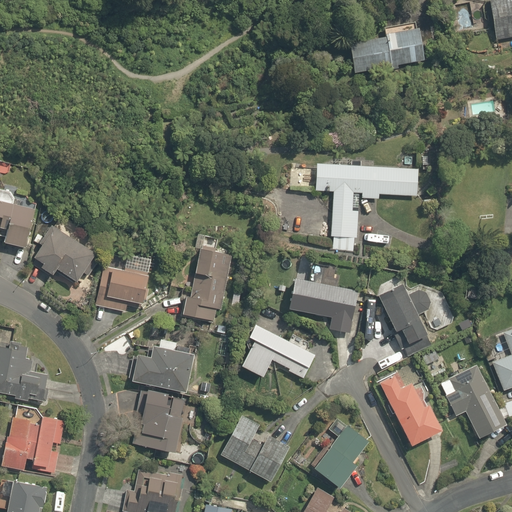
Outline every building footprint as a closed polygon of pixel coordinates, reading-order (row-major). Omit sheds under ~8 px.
[(511,0),(488,0),(496,41),(511,37),(511,0)] [(348,43),(353,73),(389,66),(390,69),(397,68),(397,65),(423,60),(417,28),(415,29),(414,21),(385,26),(386,34),(384,34),(385,37),(348,43)] [(330,236),(355,238),(357,207),(352,207),(353,192),(361,193),(361,198),(378,199),(379,194),(416,196),(417,169),(360,165),(360,161),(351,160),(350,165),(337,164),(316,163),(315,190),(333,191),(330,236)] [(24,247),(35,208),(22,205),(25,196),(10,193),(0,189),(0,235),(4,237),(3,241),(24,247)] [(378,230),(358,224),(357,237),(376,243),(378,230)] [(95,254),(52,225),(39,243),(42,245),(33,257),(36,259),(32,265),(41,271),(42,269),(52,275),(56,268),(77,282),(83,273),(88,276),(97,263),(91,259),(95,254)] [(182,316),(212,322),(215,309),(220,310),(231,255),(199,249),(189,297),(185,296),(182,316)] [(148,272),(141,271),(125,268),(124,270),(103,266),(95,306),(125,312),(126,306),(140,309),(141,303),(142,299),(146,300),(149,284),(146,283),(148,272)] [(329,329),(349,333),(357,290),(294,278),(288,308),(331,317),(329,329)] [(403,348),(408,357),(431,346),(416,315),(427,309),(430,302),(426,293),(418,290),(406,295),(401,284),(378,294),(394,328),(391,329),(400,349),(403,348)] [(371,311),(361,310),(359,349),(368,349),(371,311)] [(458,323),(461,329),(470,325),(467,319),(458,323)] [(225,325),(217,324),(216,332),(223,333),(225,325)] [(287,371),(302,379),(314,355),(254,325),(248,337),(254,340),(241,367),(262,377),(271,360),(289,369),(287,371)] [(491,361),(502,390),(511,385),(511,328),(502,332),(510,354),(491,361)] [(28,398),(45,401),(48,388),(44,387),(46,373),(30,371),(33,359),(25,357),(27,347),(20,346),(20,342),(11,341),(9,348),(0,346),(0,392),(15,395),(14,398),(27,400),(28,398)] [(151,357),(141,355),(137,354),(137,357),(134,356),(129,380),(141,382),(185,392),(193,354),(153,346),(151,357)] [(464,411),(478,437),(505,424),(474,365),(472,366),(474,370),(467,374),(465,370),(448,378),(454,390),(445,395),(456,416),(464,411)] [(378,383),(410,446),(440,430),(427,405),(423,407),(411,383),(400,389),(393,375),(378,383)] [(175,453),(184,400),(140,391),(136,412),(141,413),(139,424),(142,424),(141,430),(135,429),(132,445),(175,453)] [(511,417),(511,400),(499,406),(505,420),(511,417)] [(219,455),(270,482),(288,447),(267,435),(261,445),(251,440),(259,425),(241,415),(219,455)] [(31,468),(54,473),(58,452),(49,450),(51,442),(60,443),(64,421),(41,416),(39,424),(29,422),(29,421),(12,417),(8,436),(6,436),(1,465),(22,469),(25,458),(33,459),(31,468)] [(313,469),(338,488),(356,465),(352,462),(368,442),(347,425),(346,426),(337,419),(329,430),(338,437),(313,469)] [(169,475),(141,470),(138,469),(134,491),(126,489),(122,511),(128,511),(143,511),(144,510),(157,511),(174,511),(182,474),(170,472),(169,475)] [(5,511),(41,511),(46,486),(2,479),(0,491),(0,497),(4,498),(3,504),(7,505),(5,511)] [(302,511),(350,511),(342,507),(339,511),(327,511),(325,511),(334,497),(317,487),(302,511)]
